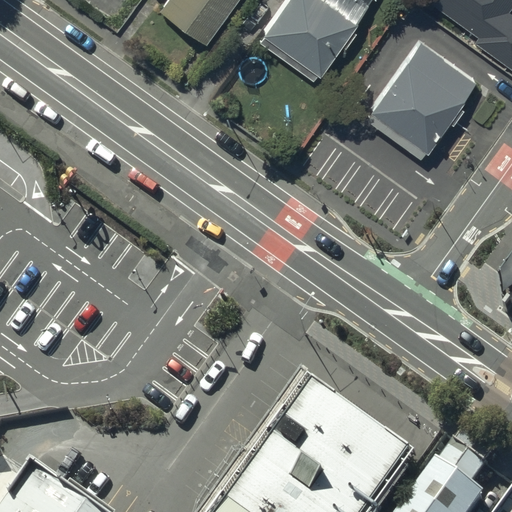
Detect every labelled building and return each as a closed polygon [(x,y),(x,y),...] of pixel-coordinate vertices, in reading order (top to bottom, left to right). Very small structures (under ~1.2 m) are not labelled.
[(165,0),(157,11),(204,46),(237,0),(165,0)] [(284,0),(259,36),(262,38),(259,43),(312,82),(315,78),(317,80),(339,49),(343,51),(354,36),(351,33),(371,0),(321,0),(320,0),(284,0)] [(511,0),(425,0),(479,38),(476,43),(511,68),(511,67),(511,15),(505,11),(511,0)] [(370,115),(365,121),(418,160),(422,155),(424,157),(449,124),(452,126),(463,113),(459,110),(478,85),(459,71),(468,59),(451,46),(442,58),(420,41),(367,113),(370,115)] [(511,254),(501,270),(511,277),(511,254)] [(382,511),(416,465),(312,391),(225,511),(382,511)] [(482,511),(490,501),(442,466),(409,511),(482,511)] [(83,511),(37,478),(12,511),(83,511)]
